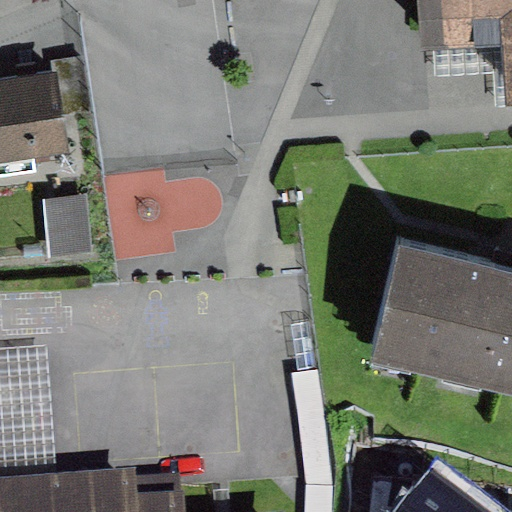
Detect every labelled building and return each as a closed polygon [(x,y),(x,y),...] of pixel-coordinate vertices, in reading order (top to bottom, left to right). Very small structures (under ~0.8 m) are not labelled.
[(196,0),(199,43),(223,41),(221,0),(196,0)] [(511,0),(421,0),(423,24),(508,20),(509,71),(511,70),(511,0)] [(198,47),(200,97),(226,96),(224,45),(198,47)] [(57,54),(59,62),(66,109),(92,105),(84,51),(57,54)] [(59,62),(0,70),(0,172),(35,168),(32,146),(70,141),(66,109),(59,62)] [(106,181),(118,245),(224,226),(213,162),(106,181)] [(89,193),(46,195),(49,250),(92,248),(89,193)] [(511,242),(399,215),(371,330),(511,364),(511,242)] [(46,348),(0,351),(0,480),(57,476),(46,348)] [(316,366),(292,369),(308,488),(333,484),(316,366)] [(496,511),(434,467),(401,511),(496,511)] [(0,480),(0,511),(185,511),(183,476),(135,480),(134,470),(57,476),(0,480)]
